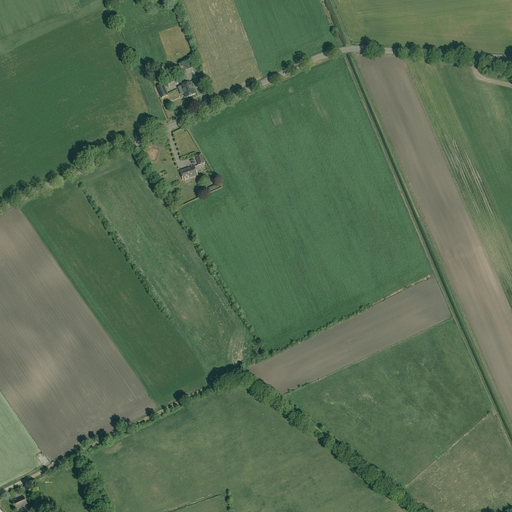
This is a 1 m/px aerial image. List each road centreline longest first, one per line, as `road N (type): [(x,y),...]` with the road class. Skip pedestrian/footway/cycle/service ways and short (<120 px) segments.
road 1 (unclassified): [(0,207),(329,53),(511,58)]
road 2 (track): [(423,511),(239,375),(0,492)]
